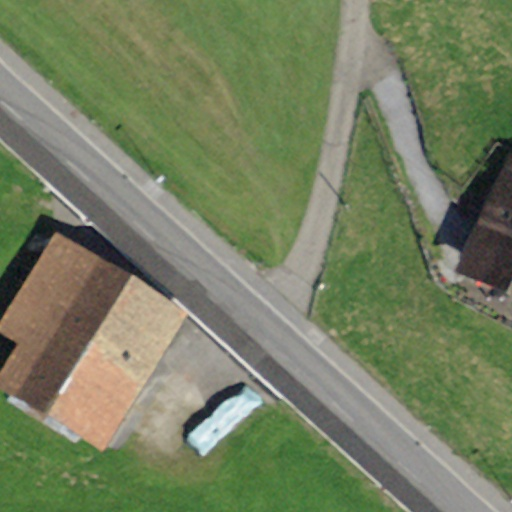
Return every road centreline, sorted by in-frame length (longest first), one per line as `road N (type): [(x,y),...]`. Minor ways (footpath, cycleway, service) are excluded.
road 1 (secondary): [(266,345),(0,102)]
road 2 (residential): [(266,345),(328,167),(352,0)]
road 3 (secondary): [(449,511),(266,345)]
